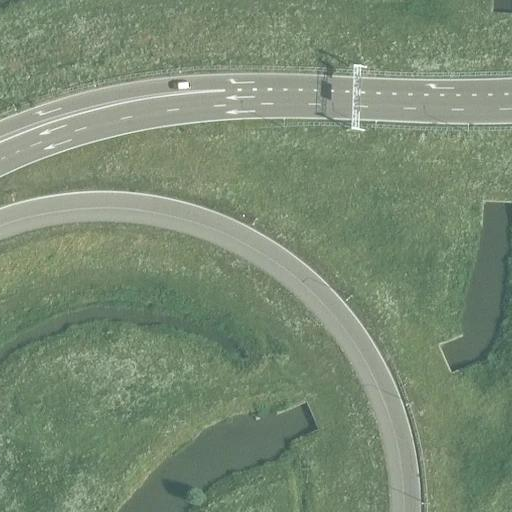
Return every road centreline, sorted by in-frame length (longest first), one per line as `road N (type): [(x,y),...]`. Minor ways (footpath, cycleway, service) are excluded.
road 1 (motorway): [(0,217),(57,203),(144,203),(221,223),(284,258),(312,280),(375,362),(399,423),(410,511)]
road 2 (motorway): [(255,96),(88,124),(0,162)]
road 3 (motorway): [(255,96),(190,85),(136,91),(0,129)]
road 4 (motorway): [(511,101),(255,96)]
